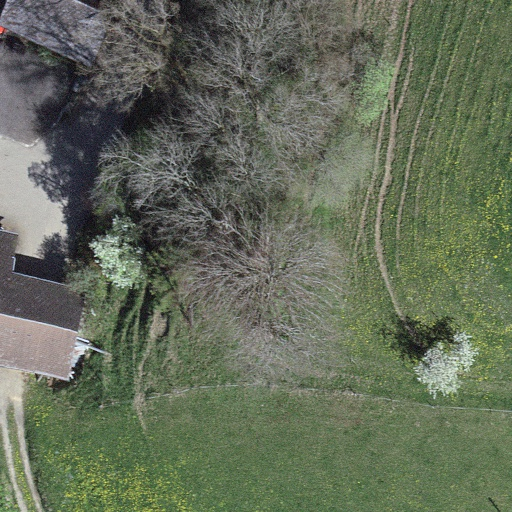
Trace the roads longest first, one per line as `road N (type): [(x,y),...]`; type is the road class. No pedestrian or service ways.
road 1 (track): [(55,239),(12,388),(13,429),(34,511)]
road 2 (unclassified): [(55,239),(132,60),(145,0)]
